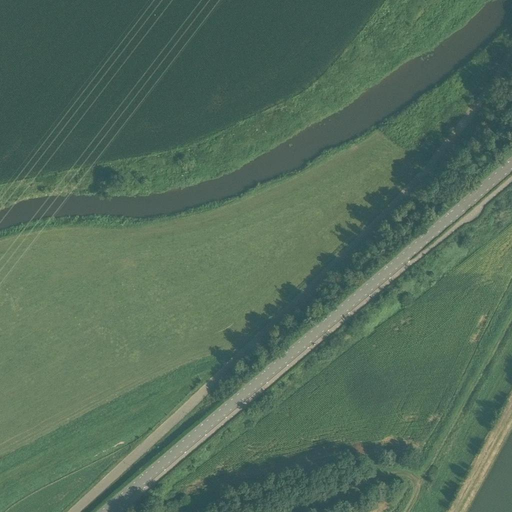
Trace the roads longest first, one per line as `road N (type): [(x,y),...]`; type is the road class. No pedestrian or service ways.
road 1 (unclassified): [(72,511),(396,202),(511,51)]
road 2 (tertiary): [(105,511),(511,162)]
road 3 (track): [(407,511),(420,486),(405,474),(311,511)]
